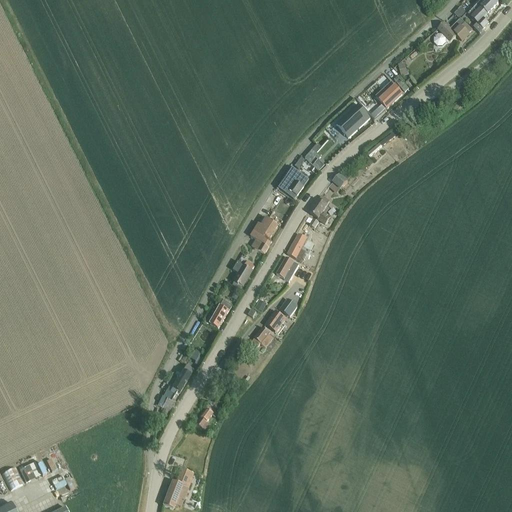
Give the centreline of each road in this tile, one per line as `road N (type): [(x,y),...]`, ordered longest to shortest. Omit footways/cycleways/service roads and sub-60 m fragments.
road 1 (residential): [(459,0),(314,130),(275,177),(152,403),(149,451),(158,476)]
road 2 (tertiary): [(202,379),(317,194),(414,105)]
road 3 (tertiary): [(414,105),(511,12)]
road 4 (residential): [(202,379),(298,291)]
